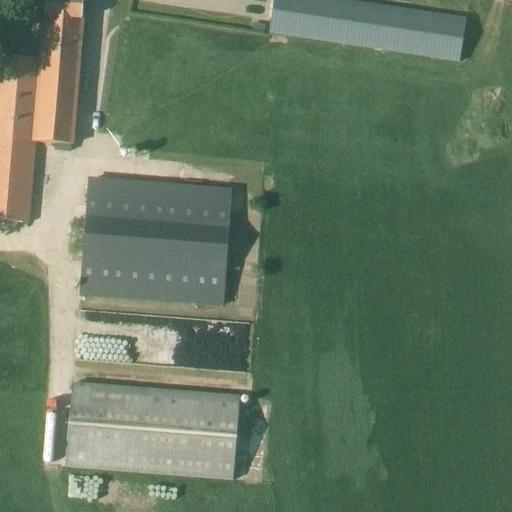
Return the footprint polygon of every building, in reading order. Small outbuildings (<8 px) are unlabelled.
[(85,0),(47,0),(45,29),(65,30),(65,26),(83,27),(85,0)] [(322,0),(132,0),(130,13),(459,63),(469,23),(322,0)] [(45,29),(42,62),(0,58),(0,222),(29,225),(34,143),(73,147),(83,27),(65,26),(65,30),(45,29)] [(265,214),(245,212),(244,234),(229,232),(232,190),(87,180),(80,296),(225,307),(227,268),(262,270),(265,214)] [(240,399),(75,385),(66,470),(232,480),(240,399)]
